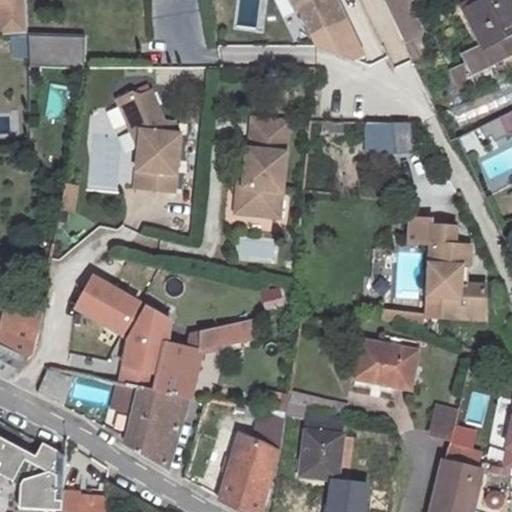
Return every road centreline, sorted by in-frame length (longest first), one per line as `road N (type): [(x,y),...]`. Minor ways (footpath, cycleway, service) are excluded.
road 1 (residential): [(0,399),(210,511)]
road 2 (residential): [(410,82),(511,292)]
road 3 (unknown): [(21,411),(86,258)]
